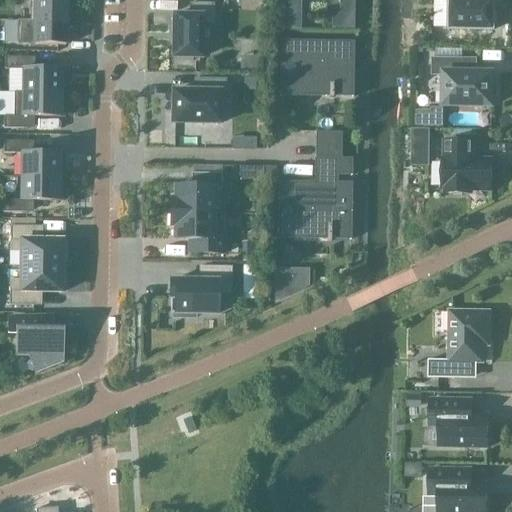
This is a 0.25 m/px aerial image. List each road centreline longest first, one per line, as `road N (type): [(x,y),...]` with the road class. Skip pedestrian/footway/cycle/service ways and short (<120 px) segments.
road 1 (residential): [(135,0),(133,44),(104,78),(100,96),(94,370)]
road 2 (residential): [(0,497),(96,462),(99,511)]
